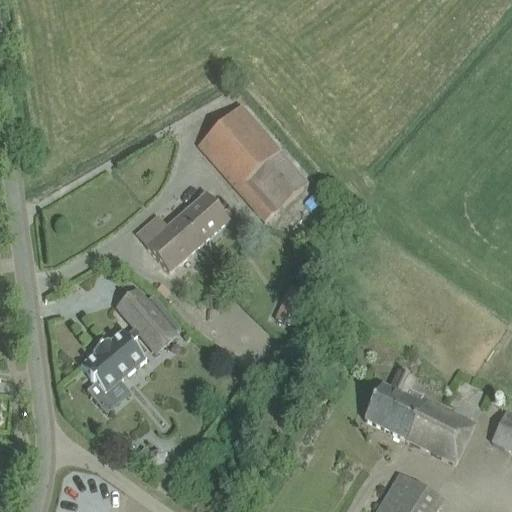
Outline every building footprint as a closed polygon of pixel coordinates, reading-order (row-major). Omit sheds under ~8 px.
[(306,187),(241,110),(197,150),(260,225),(306,187)] [(146,251),(168,276),(229,224),(207,198),(146,251)] [(289,290),(275,322),(295,331),(310,299),(289,290)] [(137,351),(134,347),(133,348),(131,346),(142,338),(155,354),(174,338),(146,305),(141,299),(122,315),(127,321),(136,331),(126,340),(122,335),(121,336),(122,337),(109,347),(108,346),(93,358),(95,360),(82,370),(82,369),(81,370),(91,383),(90,384),(93,387),(94,386),(105,399),(106,398),(145,364),(145,365),(146,364),(136,352),(137,351)] [(350,355),(360,336),(339,325),(329,344),(350,355)] [(389,389),(383,386),(364,424),(455,468),(476,424),(422,398),(419,403),(408,398),(416,382),(397,373),(389,389)] [(491,446),(511,455),(511,418),(506,416),(491,446)] [(133,463),(163,484),(171,472),(165,467),(166,458),(159,452),(150,457),(141,450),(133,463)] [(392,491),(378,511),(438,511),(440,510),(443,505),(400,478),(396,484),(392,491)]
